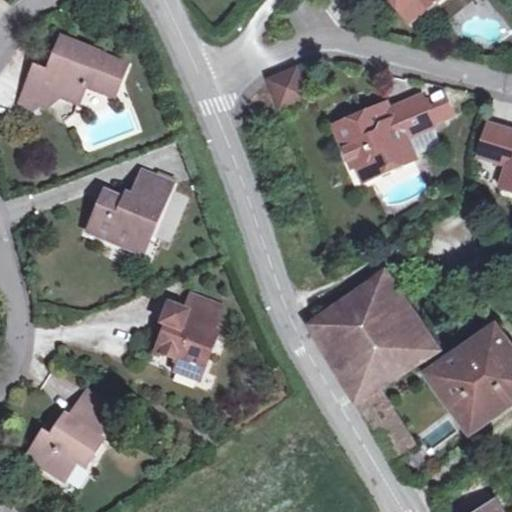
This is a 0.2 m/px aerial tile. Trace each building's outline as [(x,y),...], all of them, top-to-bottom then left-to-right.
[(397,0),(410,17),(431,0),(397,0)] [(41,66),(25,103),(36,108),(40,99),(50,103),(56,90),(83,102),(91,82),(118,95),(131,65),(67,36),(56,60),(50,57),(45,67),(41,66)] [(268,79),(271,84),(283,80),(291,101),(307,95),(297,67),(268,79)] [(283,80),(271,84),(280,106),(291,101),(283,80)] [(381,124),(375,108),(335,125),(351,164),(356,161),(367,158),(373,174),(413,157),(404,137),(432,124),(419,96),(392,108),(396,118),(381,124)] [(385,104),(375,108),(381,124),(396,118),(392,108),(388,110),(385,104)] [(502,186),(511,188),(511,132),(489,126),(480,155),(509,164),(502,186)] [(367,158),(356,161),(363,178),(373,174),(367,158)] [(146,173),(133,205),(106,194),(89,235),(144,258),(174,186),(146,173)] [(309,326),(357,403),(380,389),(440,353),(385,272),(309,326)] [(172,306),(157,336),(164,340),(159,349),(183,360),(179,368),(202,379),(221,336),(213,332),(221,311),(194,299),(188,313),(172,306)] [(511,320),(499,330),(511,348),(511,320)] [(511,348),(499,330),(496,326),(428,376),(473,435),(511,406),(511,348)] [(380,389),(357,403),(393,460),(417,448),(380,389)] [(70,415),(61,430),(51,423),(29,457),(65,482),(77,464),(87,471),(108,442),(101,438),(120,410),(91,391),(74,419),(70,415)]
